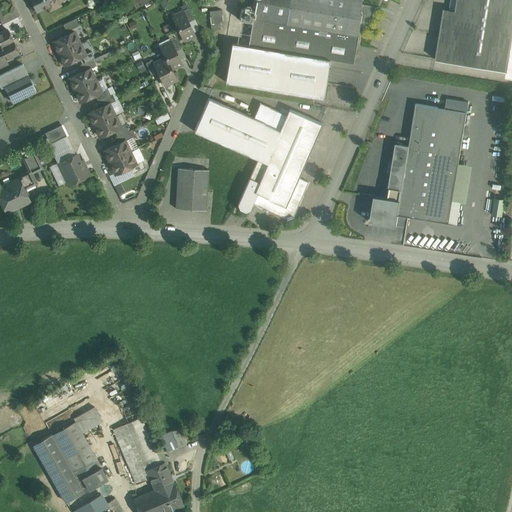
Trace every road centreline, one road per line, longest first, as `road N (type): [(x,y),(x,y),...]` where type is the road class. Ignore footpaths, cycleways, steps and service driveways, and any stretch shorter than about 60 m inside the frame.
road 1 (residential): [(304,245),(414,0)]
road 2 (residential): [(17,0),(114,199),(121,231)]
road 3 (unclassified): [(304,245),(511,276)]
road 4 (unclassified): [(121,231),(304,245)]
road 5 (unclassified): [(0,242),(121,231)]
